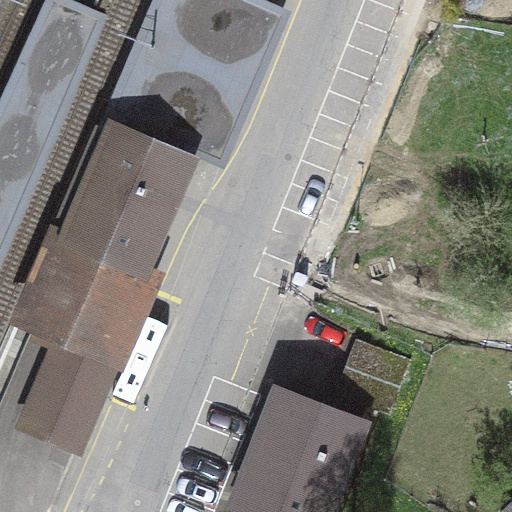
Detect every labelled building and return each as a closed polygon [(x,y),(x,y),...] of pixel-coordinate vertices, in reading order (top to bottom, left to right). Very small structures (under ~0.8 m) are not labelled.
[(209,0),(168,0),(123,108),(196,139),(248,16),(209,0)] [(34,320),(62,332),(105,351),(185,161),(114,131),(34,320)] [(115,355),(105,351),(62,332),(23,425),(76,447),(115,355)] [(355,338),(334,393),(390,415),(411,359),(355,338)] [(279,392),(236,503),(258,511),(325,511),(360,423),(279,392)]
